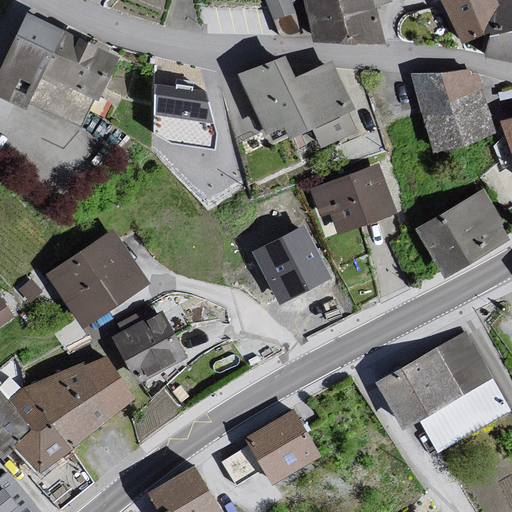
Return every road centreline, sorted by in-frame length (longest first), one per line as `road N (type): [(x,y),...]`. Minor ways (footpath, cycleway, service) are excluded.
road 1 (unclassified): [(511,71),(186,45),(51,0)]
road 2 (secondary): [(96,511),(236,409),(457,292)]
road 3 (unknown): [(291,354),(235,309),(178,289),(147,295),(97,328)]
